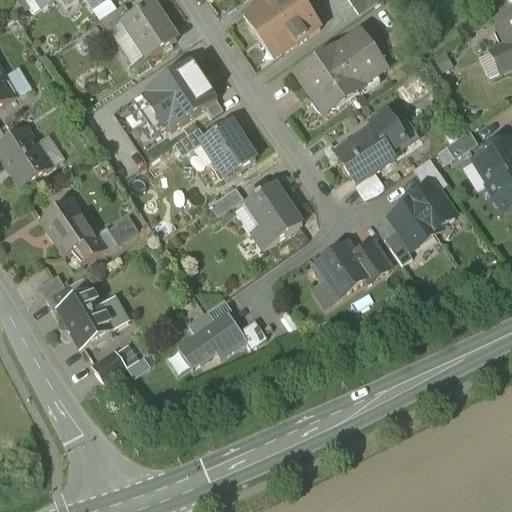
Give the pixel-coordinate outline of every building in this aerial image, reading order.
[(57,0),(64,11),(81,0),(105,0),(109,5),(117,0),(57,0)] [(258,44),(305,11),(297,0),(273,0),(251,16),(256,24),(248,29),(258,44)] [(373,0),(344,0),(359,20),(377,7),(373,0)] [(500,0),(477,0),(484,9),(480,12),(481,13),(500,0)] [(511,7),(503,14),(508,23),(511,19),(511,7)] [(152,8),(132,21),(133,23),(124,28),(148,64),(177,45),(152,8)] [(124,9),(98,25),(108,39),(124,28),(133,23),(132,21),(124,9)] [(305,11),(258,44),(268,58),(276,52),(282,60),(320,33),(305,11)] [(511,25),(497,33),(498,34),(499,33),(507,50),(491,58),(500,77),(511,71),(511,25)] [(401,30),(369,52),(384,74),(414,53),(401,30)] [(361,40),(336,57),(334,54),(297,80),(313,103),(312,108),(318,118),(323,119),(325,121),(362,95),(360,93),(385,75),(384,74),(369,52),(361,40)] [(145,99),(171,138),(217,106),(191,68),(145,99)] [(0,77),(0,111),(15,102),(0,77)] [(388,118),(370,129),(376,138),(390,158),(407,147),(388,118)] [(240,142),(232,131),(234,130),(233,128),(207,145),(202,148),(203,149),(226,186),(257,166),(241,141),(240,142)] [(5,146),(0,148),(0,163),(4,170),(6,169),(20,192),(19,192),(20,194),(51,174),(24,133),(5,146)] [(199,133),(174,150),(182,163),(203,149),(202,148),(207,145),(199,133)] [(469,136),(446,152),(454,165),(478,150),(469,136)] [(376,138),(338,163),(356,190),(374,179),(394,165),(390,158),(376,138)] [(511,146),(510,144),(498,152),(496,149),(485,156),(487,158),(474,166),(489,189),(487,190),(487,191),(511,175),(511,146)] [(447,190),(436,174),(425,181),(431,190),(432,189),(437,197),(447,190)] [(511,175),(487,191),(502,215),(511,208),(511,175)] [(374,179),(356,190),(366,205),(376,201),(385,195),(374,179)] [(262,198),(257,201),(257,203),(246,210),(247,211),(248,211),(263,232),(253,239),(265,256),(304,229),(303,228),(302,228),(276,191),(278,190),(277,189),(263,199),(262,198)] [(437,197),(432,189),(431,190),(415,200),(414,199),(408,203),(434,240),(440,235),(438,233),(455,222),(437,197)] [(237,194),(210,211),(218,223),(245,205),(237,194)] [(434,240),(408,203),(403,207),(406,211),(390,223),(409,251),(412,255),(434,240)] [(104,256),(70,206),(41,226),(65,261),(73,256),(83,270),(104,256)] [(128,221),(108,235),(117,249),(138,235),(128,221)] [(371,247),(354,259),(369,282),(364,285),(366,289),(389,273),(371,247)] [(347,248),(314,271),(337,304),(364,285),(369,282),(354,259),(347,248)] [(409,251),(395,261),(402,271),(412,264),(408,258),(412,255),(409,251)] [(58,280),(38,292),(46,306),(66,294),(58,280)] [(66,294),(46,306),(53,317),(60,313),(59,313),(89,294),(83,284),(66,294)] [(114,335),(89,294),(59,313),(60,313),(73,336),(71,337),(81,354),(114,335)] [(207,317),(188,331),(195,341),(215,328),(207,317)] [(195,341),(177,354),(191,375),(215,358),(220,366),(247,347),(228,319),(215,328),(195,341)] [(115,357),(92,373),(103,390),(126,374),(115,357)]
